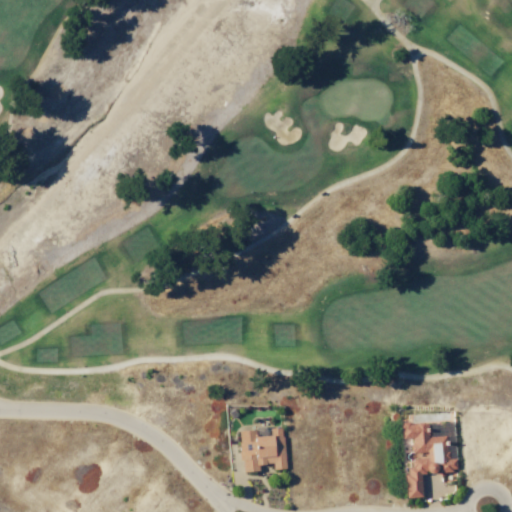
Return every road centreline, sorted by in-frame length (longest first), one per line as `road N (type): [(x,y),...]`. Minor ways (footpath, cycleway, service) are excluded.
road 1 (residential): [(222,511),(178,457),(117,417),(0,407)]
road 2 (residential): [(196,481),(261,511),(366,511)]
